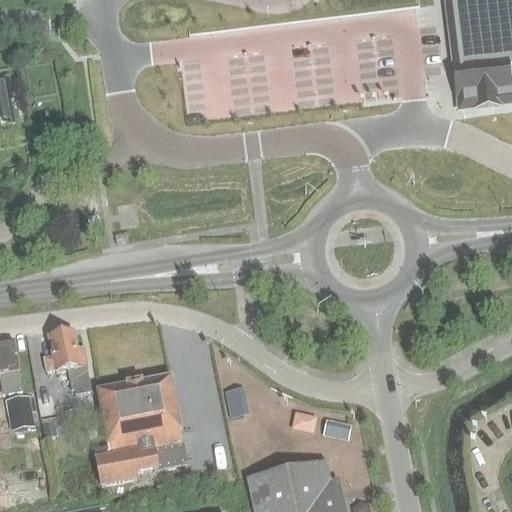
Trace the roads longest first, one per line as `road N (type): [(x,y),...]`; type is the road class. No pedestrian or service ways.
road 1 (unclassified): [(0,329),(125,312),(170,315),(216,329),(295,381),(386,391)]
road 2 (primary): [(313,231),(291,245),(115,274),(93,285)]
road 3 (primary): [(93,285),(272,274),(319,279)]
road 4 (tertiary): [(343,150),(306,139),(189,154),(143,141)]
road 5 (residential): [(343,150),(378,134),(433,131),(511,162)]
road 6 (residential): [(0,234),(61,174),(110,164),(143,141)]
road 7 (unclassified): [(386,391),(436,381),(511,343)]
road 8 (tertiary): [(143,141),(123,112),(105,24)]
road 9 (tertiary): [(410,511),(386,391)]
